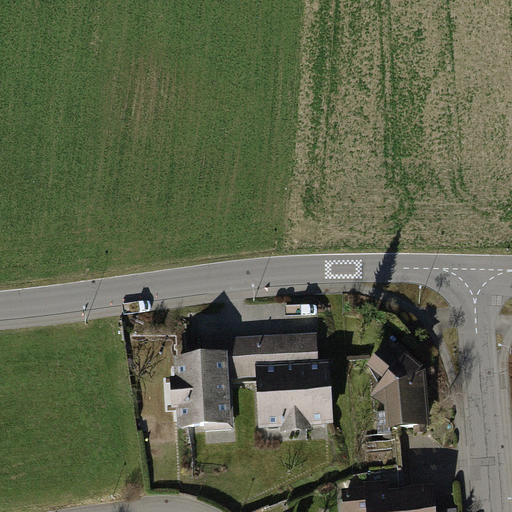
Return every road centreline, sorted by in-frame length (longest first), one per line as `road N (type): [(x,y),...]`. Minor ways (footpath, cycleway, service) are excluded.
road 1 (tertiary): [(0,305),(273,270),(471,269)]
road 2 (tertiary): [(471,269),(493,511)]
